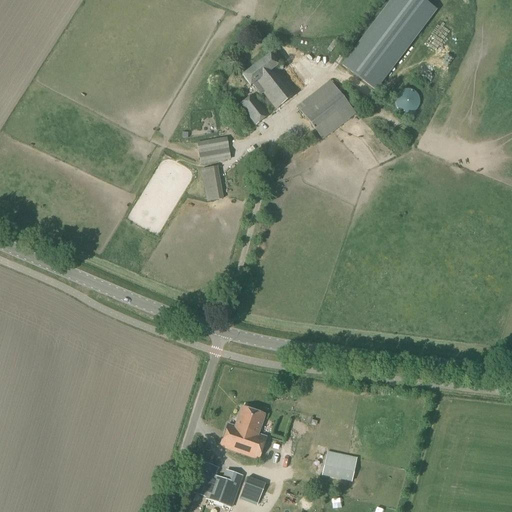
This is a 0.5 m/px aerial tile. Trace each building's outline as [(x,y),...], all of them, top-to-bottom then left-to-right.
[(418,0),(393,0),(344,68),(378,91),(435,10),(418,0)] [(278,66),(284,61),(274,48),(267,53),(269,55),(242,76),(250,86),(252,85),(261,96),(263,94),(275,110),(297,93),(276,67),(278,66)] [(322,141),(356,115),(330,81),(296,107),(322,141)] [(407,114),(408,114),(410,114),(411,114),(413,113),(414,112),(415,112),(415,111),(416,110),(417,109),(417,108),(418,107),(418,106),(419,105),(419,104),(419,103),(419,102),(419,101),(419,100),(419,99),(418,98),(418,97),(417,96),(417,95),(416,94),(415,94),(415,93),(414,92),(413,92),(412,91),(411,91),(410,90),(409,90),(408,90),(406,90),(404,90),(403,91),(402,91),(400,92),(399,93),(398,94),(397,94),(397,95),(396,96),(396,97),(395,98),(395,99),(395,100),(395,101),(395,102),(395,103),(395,104),(395,105),(395,106),(396,107),(396,108),(397,109),(397,110),(398,111),(399,112),(401,113),(402,113),(403,114),(404,114),(405,114),(407,114)] [(255,126),(268,116),(252,95),(239,105),(255,126)] [(200,166),(230,161),(226,138),(196,143),(200,166)] [(207,202),(223,200),(217,167),(201,170),(207,202)] [(245,424),(250,411),(241,408),(235,427),(228,425),(220,447),(258,460),(266,438),(258,435),(244,431),(246,424),(245,424)] [(258,435),(264,416),(250,411),(245,424),(246,424),(244,431),(258,435)] [(351,483),(356,459),(326,452),(321,476),(351,483)] [(222,479),(215,476),(217,469),(202,463),(192,493),(205,497),(205,500),(231,509),(243,476),(225,470),(222,479)] [(256,507),(265,484),(247,478),(239,500),(256,507)]
